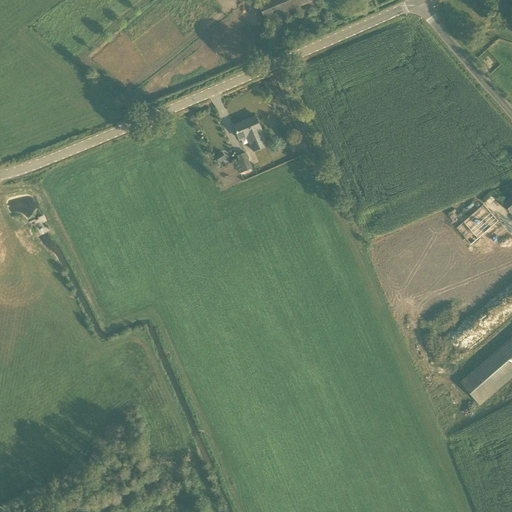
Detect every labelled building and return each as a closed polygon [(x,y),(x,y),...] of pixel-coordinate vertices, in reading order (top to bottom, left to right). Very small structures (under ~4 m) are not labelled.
[(265,0),(258,3),(266,21),(314,0),(265,0)] [(488,23),(492,19),(486,12),(483,16),(488,23)] [(216,128),(203,133),(214,159),(227,153),(223,144),(232,140),(234,143),(243,139),(244,142),(245,141),(249,149),(261,143),(257,136),(259,135),(257,132),(259,132),(253,118),(251,119),(248,111),(233,118),(237,125),(228,130),(230,135),(221,139),(216,128)] [(239,172),(251,169),(247,152),(235,155),(239,172)] [(484,205),(388,281),(403,300),(499,224),(484,205)] [(511,237),(508,232),(415,312),(431,331),(511,262),(511,237)] [(511,369),(510,370),(511,368),(511,278),(434,343),(451,363),(461,359),(473,349),(469,337),(511,300),(511,336),(463,377),(465,382),(474,393),(500,382),(511,372),(511,369)]
